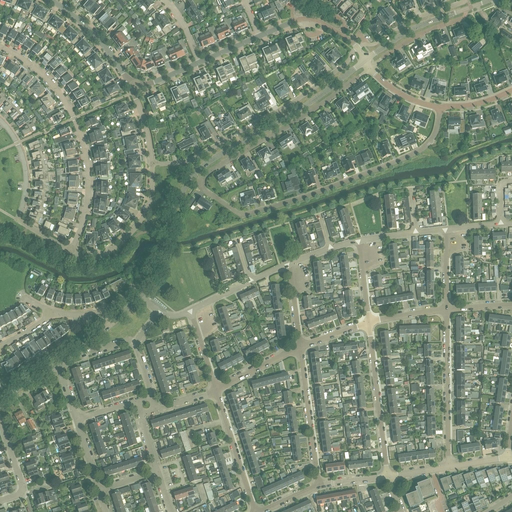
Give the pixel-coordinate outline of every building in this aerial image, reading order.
[(20,0),(20,1),(17,0),(16,0),(14,6),(22,10),(26,0),(20,0)] [(29,13),(30,13),(33,8),(30,6),(32,3),(31,2),(31,1),(28,0),(26,0),(22,10),(29,13)] [(84,10),(88,13),(96,3),(93,0),(92,0),(87,0),(84,3),(86,5),(84,8),(85,9),(84,10)] [(147,10),(151,15),(156,11),(152,6),(154,3),(151,0),(149,0),(143,6),(147,10)] [(223,4),(227,12),(230,11),(228,8),(234,5),(232,0),(223,4)] [(289,2),(288,1),(286,0),(276,0),(277,1),(274,2),(278,10),(283,8),(284,7),(285,7),(285,6),(286,7),(289,2)] [(344,13),(351,6),(353,3),(349,0),(348,0),(347,2),(344,0),(342,0),(338,6),(340,9),(339,9),(344,13)] [(404,12),(405,13),(409,11),(409,10),(413,9),(411,5),(414,4),(412,0),(404,0),(406,4),(401,6),(403,13),(404,12)] [(186,12),(189,16),(198,11),(195,6),(191,1),(186,4),(189,10),(186,12)] [(92,15),(93,16),(96,13),(98,15),(102,10),(105,7),(102,4),(99,6),(96,3),(88,13),(91,16),(92,15)] [(266,11),(270,20),(275,17),(273,11),(276,10),(273,3),(269,5),(271,8),(266,11)] [(32,17),(37,20),(44,8),(40,6),(39,7),(38,6),(36,9),(33,8),(30,13),(33,15),(32,17)] [(351,19),(352,19),(358,11),(354,7),(353,8),(351,6),(344,13),(347,15),(346,16),(351,19)] [(379,13),(380,14),(377,16),(381,21),(384,19),(386,22),(389,26),(395,22),(392,18),(395,16),(389,7),(385,10),(385,9),(379,13)] [(43,21),(46,23),(49,17),(47,15),(48,12),(47,12),(48,11),(44,8),(37,20),(42,23),(43,21)] [(100,24),(103,27),(111,19),(111,20),(112,19),(108,15),(111,11),(109,8),(104,13),(105,13),(100,17),(102,20),(100,22),(101,23),(100,24)] [(195,19),(199,24),(204,20),(201,15),(198,11),(189,16),(193,21),(195,19)] [(263,19),(265,22),(270,20),(266,11),(261,13),(260,11),(257,12),(260,20),(263,19)] [(358,26),(365,16),(360,12),(360,13),(358,11),(352,19),(354,21),(354,22),(358,25),(358,26)] [(494,16),(504,24),(506,20),(507,18),(499,11),(497,13),(494,16)] [(156,28),(159,25),(167,19),(164,15),(161,17),(157,12),(152,16),(155,20),(152,23),(156,28)] [(237,21),(242,31),(247,29),(244,22),(247,21),(244,13),(240,14),(242,18),(237,21)] [(49,26),(52,29),(60,19),(56,16),(55,17),(54,16),(52,19),(49,17),(46,23),(49,25),(49,26)] [(490,22),(498,29),(500,27),(501,27),(504,24),(494,16),(491,20),(492,20),(490,22)] [(107,30),(108,31),(110,28),(113,30),(117,26),(118,20),(114,17),(112,19),(111,20),(111,19),(103,27),(106,30),(107,30)] [(221,28),(225,38),(231,36),(228,30),(231,28),(227,20),(226,18),(223,20),(226,26),(221,28)] [(376,32),(377,34),(383,30),(379,25),(382,23),(377,18),(373,21),(375,23),(369,28),(374,33),(376,32)] [(57,31),(60,33),(64,28),(62,26),(64,23),(63,22),(63,21),(60,19),(52,29),(56,31),(57,31)] [(162,30),(166,35),(171,31),(167,26),(170,24),(167,19),(159,25),(162,30)] [(227,20),(231,28),(234,27),(236,33),(242,31),(237,21),(232,23),(230,19),(227,20)] [(117,44),(126,37),(122,32),(126,30),(123,26),(116,32),(118,35),(113,39),(117,44)] [(211,27),(214,36),(217,34),(220,41),(225,38),(221,28),(216,30),(214,26),(211,27)] [(10,35),(12,31),(3,27),(3,28),(0,34),(0,37),(2,39),(4,36),(9,38),(10,35)] [(204,35),(209,45),(214,43),(211,37),(214,36),(211,27),(208,29),(209,33),(204,35)] [(466,34),(465,31),(466,31),(464,27),(464,28),(463,27),(459,28),(459,29),(453,31),(456,38),(453,39),(455,44),(458,43),(457,41),(459,40),(458,37),(466,34)] [(60,33),(67,39),(74,31),(71,28),(70,28),(69,28),(67,30),(64,28),(60,33)] [(503,38),(509,42),(510,39),(511,40),(511,38),(511,34),(504,29),(501,34),(505,36),(503,38)] [(17,42),(20,37),(17,35),(18,34),(12,31),(10,35),(9,38),(7,41),(10,43),(12,40),(17,42)] [(67,39),(74,45),(78,40),(76,38),(78,35),(77,35),(78,34),(74,31),(67,39)] [(201,41),(203,48),(209,45),(204,35),(199,37),(197,33),(194,35),(198,43),(201,41)] [(291,38),(297,50),(303,47),(301,44),(304,43),(300,34),(291,38)] [(433,38),(436,47),(444,45),(443,44),(449,42),(447,36),(443,38),(441,39),(440,34),(436,36),(436,37),(433,38)] [(27,44),(30,40),(21,35),(20,37),(17,42),(15,45),(19,47),(20,44),(25,47),(27,44)] [(128,47),(135,42),(133,38),(129,41),(126,37),(117,44),(120,48),(126,44),(128,47)] [(290,50),(291,53),(297,51),(297,50),(291,38),(291,37),(285,40),(286,42),(287,51),(290,50)] [(35,44),(30,40),(27,44),(25,47),(23,50),(26,52),(28,49),(33,52),(35,49),(38,46),(35,44)] [(74,45),(80,52),(88,44),(85,40),(84,41),(83,40),(80,43),(78,40),(74,45)] [(180,46),(174,48),(178,59),(185,56),(182,50),(186,48),(182,40),(178,42),(180,46)] [(477,50),(481,46),(477,40),(471,45),(475,49),(473,51),(476,54),(478,52),(477,50)] [(134,55),(138,53),(134,48),(139,45),(136,41),(135,42),(128,47),(130,50),(125,54),(128,59),(134,55)] [(411,50),(413,54),(414,53),(416,56),(421,54),(423,57),(428,55),(427,54),(431,52),(427,46),(424,47),(422,43),(418,45),(419,46),(411,50)] [(80,52),(86,58),(91,54),(89,51),(91,49),(90,48),(91,47),(88,44),(80,52)] [(268,48),(273,60),(280,57),(278,54),(281,53),(277,44),(268,48)] [(163,45),(161,46),(162,49),(165,57),(169,55),(172,61),(178,59),(174,48),(168,51),(166,47),(165,47),(165,46),(163,45)] [(43,49),(38,46),(35,49),(33,52),(31,55),(34,57),(36,54),(40,58),(43,55),(45,51),(43,49)] [(162,49),(161,46),(158,47),(157,49),(158,50),(160,55),(153,57),(154,58),(155,61),(158,68),(164,65),(162,58),(165,57),(162,49)] [(266,60),(268,64),(274,61),(273,60),(268,48),(268,47),(262,50),(263,52),(264,61),(266,60)] [(328,61),(331,63),(332,62),(334,64),(341,58),(338,55),(336,56),(332,51),(332,52),(330,49),(325,53),(324,52),(321,54),(327,61),(328,61)] [(45,67),(48,64),(52,59),(53,58),(48,54),(45,51),(43,55),(40,58),(45,61),(42,64),(45,67)] [(139,71),(141,72),(144,59),(140,58),(140,56),(138,53),(134,55),(136,58),(132,61),(137,68),(136,69),(137,69),(137,70),(138,71),(139,71)] [(86,58),(91,65),(100,58),(97,55),(96,55),(96,54),(93,56),(91,54),(86,58)] [(245,58),(251,70),(257,67),(255,64),(258,63),(254,54),(245,58)] [(392,63),(393,63),(392,64),(394,67),(395,67),(396,69),(404,64),(406,67),(411,64),(408,59),(405,61),(401,55),(398,57),(399,58),(392,63)] [(310,67),(317,75),(320,73),(322,71),(324,69),(319,63),(322,61),(318,56),(315,58),(316,59),(313,62),(315,63),(310,67)] [(244,70),(245,74),(251,71),(251,70),(245,58),(245,57),(239,60),(240,62),(241,71),(244,70)] [(57,68),(59,65),(60,65),(53,58),(52,59),(48,64),(52,68),(49,70),(52,73),(54,70),(57,68)] [(91,65),(97,72),(102,69),(100,66),(103,64),(102,63),(103,62),(100,58),(91,65)] [(143,72),(145,72),(145,71),(146,72),(146,71),(154,67),(152,62),(155,61),(154,58),(149,61),(144,59),(141,72),(142,72),(143,72)] [(6,71),(11,74),(16,65),(12,62),(10,64),(8,62),(7,63),(2,72),(4,73),(6,71)] [(222,68),(228,80),(234,77),(232,74),(235,73),(231,64),(222,68)] [(15,80),(18,77),(24,68),(21,65),(19,67),(16,65),(11,74),(15,76),(13,79),(15,80)] [(58,80),(61,77),(63,75),(67,72),(62,67),(62,68),(59,65),(57,68),(54,70),(58,74),(55,77),(58,80)] [(221,80),(222,84),(228,81),(228,80),(222,68),(222,67),(216,70),(217,72),(218,82),(221,80)] [(23,82),(29,75),(26,72),(27,70),(24,68),(18,77),(19,78),(18,79),(23,82)] [(101,81),(102,80),(101,80),(111,74),(109,70),(108,71),(107,69),(104,71),(102,69),(97,72),(99,76),(98,77),(101,81)] [(497,86),(501,85),(501,84),(507,81),(505,77),(509,76),(507,70),(499,73),(500,75),(494,78),(495,82),(494,82),(495,86),(496,85),(497,86)] [(63,75),(61,77),(64,82),(61,84),(64,87),(67,85),(72,81),(73,79),(69,75),(67,72),(63,75)] [(104,86),(104,88),(112,84),(110,81),(113,80),(113,78),(114,78),(111,74),(101,80),(102,80),(105,86),(104,86)] [(200,78),(205,90),(211,87),(210,84),(212,83),(208,74),(200,78)] [(27,90),(28,89),(33,84),(30,82),(33,78),(29,75),(23,82),(27,86),(24,88),(27,90)] [(292,83),(296,89),(300,87),(301,87),(305,84),(309,81),(307,79),(304,75),(303,75),(300,77),(296,79),(296,80),(292,83)] [(255,81),(259,87),(266,83),(262,76),(261,77),(258,79),(255,81)] [(198,90),(199,94),(205,91),(205,90),(200,78),(199,77),(193,80),(194,82),(195,92),(198,90)] [(421,90),(423,85),(426,86),(429,81),(423,78),(422,82),(413,79),(411,86),(421,90)] [(488,85),(486,78),(483,79),(483,80),(479,81),(481,86),(475,87),(477,94),(487,91),(485,86),(488,85)] [(444,95),(444,94),(445,94),(446,91),(445,91),(445,87),(437,85),(439,80),(433,79),(431,86),(434,87),(433,94),(437,95),(437,94),(444,95)] [(72,92),(78,88),(79,87),(75,82),(74,83),(72,81),(67,85),(70,89),(67,91),(69,94),(72,92)] [(281,97),(282,99),(287,96),(286,94),(288,93),(285,88),(288,86),(285,81),(279,84),(281,87),(280,88),(276,91),(280,98),(281,97)] [(31,90),(35,94),(42,87),(38,83),(35,86),(33,84),(28,89),(30,91),(31,90)] [(105,92),(108,96),(110,95),(110,96),(113,94),(114,95),(117,94),(117,93),(120,91),(119,90),(120,89),(119,86),(117,87),(117,85),(113,87),(112,84),(104,88),(106,92),(105,92)] [(177,88),(182,100),(188,97),(187,94),(189,93),(185,84),(177,88)] [(353,97),(357,102),(359,100),(357,97),(363,92),(365,94),(369,91),(367,90),(368,89),(365,85),(364,86),(363,84),(359,86),(359,87),(355,90),(355,89),(354,90),(357,95),(353,97)] [(455,92),(454,92),(454,96),(455,96),(455,97),(466,96),(466,92),(469,92),(468,84),(465,84),(465,89),(454,90),(455,92)] [(40,97),(41,98),(45,95),(44,93),(46,91),(42,87),(35,94),(39,98),(40,97)] [(175,100),(176,104),(182,101),(182,100),(177,88),(176,87),(170,90),(171,92),(172,102),(175,100)] [(80,91),(78,88),(72,92),(75,97),(72,99),(74,102),(77,100),(82,97),(84,96),(81,90),(80,91)] [(260,110),(261,111),(270,105),(267,101),(271,99),(264,88),(261,90),(262,90),(258,92),(261,96),(259,98),(260,100),(256,102),(257,104),(258,105),(258,106),(258,107),(258,108),(259,109),(260,109),(260,110)] [(41,100),(44,105),(52,99),(49,94),(46,96),(45,95),(41,98),(42,100),(41,100)] [(86,94),(84,96),(82,97),(77,100),(80,105),(77,107),(79,110),(85,107),(85,108),(88,106),(88,105),(89,104),(88,104),(91,102),(86,94)] [(153,98),(159,109),(165,107),(163,103),(166,102),(162,94),(153,98)] [(381,102),(382,102),(381,104),(376,101),(372,106),(377,109),(379,107),(386,112),(390,107),(387,106),(391,100),(386,96),(384,99),(383,98),(381,102)] [(152,110),(153,113),(159,110),(159,109),(153,98),(153,97),(147,99),(148,101),(149,111),(152,110)] [(7,114),(10,110),(14,106),(12,103),(13,102),(10,99),(9,101),(6,99),(3,104),(6,107),(3,110),(7,114)] [(45,111),(47,114),(54,109),(52,106),(55,103),(52,99),(44,105),(42,107),(45,111)] [(347,107),(350,111),(354,108),(350,102),(347,104),(344,99),(339,102),(335,105),(338,109),(339,107),(342,111),(347,107)] [(91,104),(93,108),(102,104),(100,101),(100,100),(97,101),(91,104)] [(117,120),(125,117),(124,113),(129,111),(127,108),(126,105),(123,107),(122,104),(115,107),(118,113),(114,115),(115,118),(116,119),(116,120),(117,120)] [(248,118),(248,117),(251,115),(250,113),(253,111),(249,105),(239,110),(236,111),(238,116),(239,118),(240,119),(241,121),(245,119),(245,120),(248,118)] [(13,121),(17,118),(22,114),(19,111),(21,109),(18,106),(17,108),(14,106),(10,110),(13,114),(10,116),(13,121)] [(397,118),(406,122),(408,117),(406,115),(408,109),(403,106),(401,110),(400,110),(399,113),(399,114),(397,118)] [(204,111),(208,118),(212,115),(208,108),(204,111)] [(53,121),(54,124),(61,120),(61,119),(64,117),(61,112),(57,115),(55,112),(54,110),(47,115),(47,116),(49,119),(52,117),(54,120),(53,121)] [(488,116),(492,126),(504,122),(502,116),(500,117),(497,110),(491,112),(492,115),(488,116)] [(322,127),(329,123),(331,126),(336,122),(332,117),(329,118),(326,113),(323,114),(320,115),(321,118),(318,120),(322,127)] [(420,125),(425,127),(428,118),(427,118),(428,116),(418,113),(415,120),(421,122),(420,125)] [(19,128),(23,126),(28,122),(30,121),(26,115),(24,116),(22,114),(17,118),(20,121),(16,124),(19,128)] [(222,130),(223,131),(233,125),(232,124),(234,123),(229,114),(224,117),(227,122),(223,125),(220,119),(215,122),(220,131),(222,130)] [(379,124),(383,124),(387,118),(382,115),(378,123),(379,124)] [(99,128),(102,127),(100,122),(97,122),(95,116),(91,118),(92,120),(90,121),(90,122),(85,124),(87,128),(90,127),(90,128),(92,127),(93,130),(99,128)] [(121,122),(122,127),(133,124),(132,122),(131,118),(126,120),(125,117),(117,120),(118,122),(121,122)] [(471,122),(472,129),(485,127),(484,121),(479,122),(478,117),(473,117),(468,118),(469,122),(471,122)] [(460,126),(460,133),(464,133),(464,121),(460,121),(460,118),(450,118),(450,120),(449,120),(449,129),(454,129),(454,126),(460,126)] [(201,138),(203,141),(205,140),(205,141),(211,138),(210,135),(211,134),(212,135),(212,134),(210,131),(213,129),(208,121),(203,124),(205,127),(199,131),(203,137),(201,138)] [(22,132),(24,136),(34,131),(32,128),(34,127),(32,124),(30,125),(28,122),(23,126),(25,130),(22,132)] [(121,132),(122,137),(130,135),(129,132),(135,130),(134,127),(133,127),(133,124),(122,127),(123,131),(121,132)] [(310,132),(312,135),(319,130),(316,125),(310,129),(307,124),(303,127),(299,129),(301,133),(303,132),(305,135),(310,132)] [(406,131),(413,133),(415,127),(408,125),(406,131)] [(89,135),(90,139),(102,136),(101,133),(106,131),(104,126),(102,127),(99,128),(93,130),(94,133),(92,133),(93,134),(89,135)] [(503,129),(505,135),(511,133),(510,126),(503,129)] [(54,142),(55,144),(70,139),(68,135),(71,134),(69,128),(66,130),(65,128),(58,131),(59,134),(60,134),(61,137),(54,140),(54,142)] [(98,146),(104,145),(107,144),(106,139),(109,138),(108,135),(102,136),(90,139),(92,144),(95,143),(95,144),(97,143),(98,146)] [(126,139),(127,145),(137,143),(137,141),(137,140),(137,137),(131,138),(130,135),(122,137),(123,140),(126,139)] [(178,145),(181,152),(185,150),(186,150),(187,150),(188,150),(189,149),(189,148),(190,148),(194,145),(193,144),(197,142),(194,135),(190,137),(191,139),(178,145)] [(283,148),(284,149),(288,146),(287,145),(293,141),(295,145),(298,143),(294,138),(292,139),(289,135),(287,136),(283,139),(279,141),(281,143),(280,144),(282,148),(283,148)] [(402,147),(403,149),(408,146),(408,144),(410,144),(409,143),(414,141),(412,136),(410,136),(410,135),(400,140),(399,138),(395,140),(399,148),(402,147)] [(36,153),(42,151),(44,151),(43,148),(43,147),(42,144),(40,145),(38,141),(28,145),(30,150),(34,149),(36,153)] [(63,152),(75,149),(74,144),(70,145),(69,141),(62,143),(60,144),(60,147),(62,147),(63,152)] [(379,148),(383,158),(390,155),(387,148),(390,147),(388,141),(383,143),(384,146),(379,148)] [(125,155),(126,154),(134,153),(133,150),(139,149),(138,145),(138,146),(137,143),(127,145),(128,151),(124,152),(125,155)] [(164,154),(165,156),(172,154),(171,152),(175,151),(173,145),(170,146),(169,143),(162,145),(163,148),(158,149),(159,155),(164,154)] [(94,155),(106,153),(104,145),(98,146),(98,149),(97,149),(97,151),(93,151),(94,155)] [(64,160),(73,159),(72,156),(77,155),(75,149),(63,152),(64,157),(63,158),(64,160)] [(264,160),(268,158),(270,162),(280,156),(276,150),(269,154),(267,149),(262,152),(261,151),(257,153),(260,158),(262,157),(264,160)] [(37,158),(38,160),(38,163),(44,162),(47,161),(46,158),(45,154),(43,155),(42,151),(36,153),(32,154),(33,159),(37,158)] [(364,162),(365,164),(370,162),(369,160),(373,159),(369,151),(366,152),(366,154),(356,158),(358,163),(361,162),(362,163),(364,162)] [(107,162),(110,162),(110,157),(110,156),(110,153),(106,154),(106,153),(94,155),(95,160),(98,159),(98,160),(100,160),(101,163),(107,162)] [(129,157),(129,163),(140,162),(140,159),(140,156),(134,156),(134,153),(126,154),(126,157),(129,157)] [(345,168),(346,172),(353,169),(351,162),(355,161),(353,155),(346,158),(347,160),(342,162),(343,164),(342,165),(344,169),(345,168)] [(68,168),(78,167),(78,161),(73,162),(73,159),(64,160),(64,163),(68,163),(68,168)] [(249,169),(251,172),(256,169),(253,164),(250,165),(247,159),(241,162),(243,166),(242,166),(244,170),(245,169),(246,171),(249,169)] [(48,172),(48,169),(47,165),(45,165),(44,162),(38,163),(34,164),(35,169),(39,168),(39,170),(40,173),(46,172),(48,172)] [(96,172),(108,171),(110,171),(110,163),(107,163),(107,162),(101,163),(101,166),(99,166),(99,167),(96,167),(96,172)] [(127,169),(128,172),(136,172),(135,168),(141,168),(141,164),(140,165),(140,162),(129,163),(130,169),(127,169)] [(323,172),(326,180),(337,176),(335,170),(338,169),(336,162),(332,164),(333,168),(323,172)] [(71,173),(71,175),(76,175),(76,173),(79,173),(78,167),(68,168),(65,168),(66,174),(71,173)] [(221,183),(222,184),(226,182),(225,180),(232,176),(234,180),(237,178),(234,173),(230,175),(228,170),(226,171),(226,172),(222,174),(218,176),(219,179),(218,179),(221,183)] [(288,192),(293,191),(293,189),(295,188),(294,187),(299,185),(297,177),(296,178),(294,170),(291,171),(292,175),(289,176),(290,182),(286,183),(285,182),(281,183),(284,192),(287,191),(288,192)] [(307,183),(308,187),(315,184),(312,176),(315,175),(313,170),(308,172),(309,175),(305,177),(305,179),(304,179),(306,183),(307,183)] [(102,180),(108,180),(112,180),(112,175),(108,175),(108,171),(96,172),(96,176),(100,176),(100,177),(102,177),(102,180)] [(256,174),(259,179),(261,178),(264,177),(261,171),(258,173),(256,174)] [(40,180),(40,183),(46,183),(49,183),(48,180),(49,180),(48,176),(48,172),(46,172),(40,173),(35,173),(36,178),(40,178),(40,180)] [(128,181),(130,181),(141,181),(141,179),(141,175),(136,175),(136,172),(128,172),(128,181)] [(96,188),(108,189),(108,180),(102,180),(102,183),(100,183),(100,184),(96,184),(96,188)] [(128,185),(128,190),(136,192),(136,187),(141,187),(141,184),(141,181),(130,181),(130,185),(128,185)] [(46,183),(40,183),(35,183),(35,188),(40,188),(40,190),(40,193),(45,193),(46,190),(48,190),(48,187),(46,187),(46,183)] [(68,191),(74,191),(74,188),(79,188),(79,183),(69,183),(69,188),(68,188),(68,191)] [(101,197),(108,198),(108,189),(96,188),(96,193),(99,193),(99,194),(101,194),(101,197)] [(262,195),(264,201),(275,198),(273,193),(274,192),(273,190),(272,190),(272,189),(261,192),(260,188),(257,189),(259,196),(262,195)] [(125,199),(127,200),(137,204),(138,201),(138,202),(140,198),(134,196),(136,192),(128,190),(127,190),(126,193),(128,194),(125,199)] [(68,199),(78,201),(79,195),(74,194),(74,191),(68,191),(67,194),(69,194),(68,199)] [(241,202),(243,207),(254,204),(252,198),(255,197),(254,191),(244,193),(245,197),(240,198),(241,199),(240,199),(240,202),(241,202)] [(38,198),(38,200),(38,203),(44,204),(44,201),(47,201),(47,197),(45,197),(45,193),(40,193),(35,192),(34,197),(38,198)] [(107,201),(108,198),(101,197),(101,200),(99,200),(98,201),(95,200),(95,201),(94,201),(93,204),(95,205),(94,205),(106,207),(108,207),(108,202),(107,201)] [(202,209),(206,212),(207,211),(208,211),(210,208),(210,207),(211,205),(207,202),(203,200),(203,199),(202,198),(199,202),(196,201),(193,206),(195,208),(198,204),(203,208),(202,209)] [(68,207),(74,208),(74,206),(77,206),(78,201),(68,199),(67,205),(69,205),(68,207)] [(121,207),(128,212),(130,208),(135,210),(137,206),(136,206),(137,204),(127,200),(125,205),(122,204),(121,207)] [(36,208),(36,210),(35,212),(43,215),(44,212),(45,208),(43,208),(44,204),(38,203),(33,202),(32,207),(36,208)] [(117,216),(125,222),(127,220),(128,220),(130,218),(128,216),(131,213),(128,212),(121,207),(119,206),(116,204),(115,206),(118,208),(116,210),(119,213),(117,216)] [(98,214),(105,215),(106,207),(94,205),(94,209),(97,210),(97,211),(99,211),(98,214)] [(65,213),(75,216),(76,211),(73,210),(74,208),(68,207),(68,208),(66,208),(65,213)] [(339,211),(341,218),(349,215),(347,209),(339,211)] [(35,212),(34,214),(30,213),(29,218),(38,224),(40,218),(42,218),(43,215),(35,212)] [(62,221),(68,223),(69,220),(73,221),(75,216),(65,213),(64,219),(63,218),(62,221)] [(341,218),(343,224),(351,222),(349,215),(341,218)] [(109,224),(114,233),(117,232),(120,230),(117,225),(119,224),(115,217),(110,220),(112,222),(109,224)] [(295,225),(297,232),(305,229),(314,227),(315,226),(317,226),(316,223),(313,224),(307,225),(306,221),(303,222),(295,225)] [(65,235),(68,236),(70,231),(66,229),(67,226),(59,222),(57,226),(60,227),(58,230),(57,230),(56,233),(64,236),(65,235)] [(343,224),(345,231),(353,229),(351,222),(343,224)] [(106,241),(109,240),(107,235),(110,233),(106,224),(101,226),(103,230),(99,232),(103,241),(105,240),(106,241)] [(297,232),(299,238),(307,236),(305,229),(297,232)] [(342,232),(344,238),(347,237),(349,237),(350,237),(351,238),(353,237),(354,236),(354,235),(355,235),(353,229),(345,231),(342,232)] [(90,247),(93,247),(94,242),(97,242),(97,238),(98,233),(92,232),(92,236),(86,235),(85,239),(88,239),(87,246),(90,246),(90,247)] [(258,243),(266,241),(264,234),(256,236),(253,237),(255,244),(258,243)] [(299,238),(301,244),(309,242),(312,241),(310,235),(307,236),(299,238)] [(258,243),(260,250),(268,247),(266,241),(258,243)] [(301,244),(303,251),(311,248),(309,242),(301,244)] [(213,250),(215,256),(223,254),(221,247),(213,250)] [(262,256),(270,253),(268,247),(260,250),(262,255),(262,256)] [(272,260),(270,253),(262,256),(262,255),(253,258),(253,259),(250,260),(249,257),(247,257),(249,266),(253,265),(252,262),(254,261),(255,262),(258,261),(258,260),(263,258),(264,262),(267,261),(267,262),(268,263),(271,262),(271,261),(271,260),(272,260)] [(215,256),(217,263),(225,260),(223,254),(215,256)] [(217,263),(219,269),(227,267),(225,260),(217,263)] [(490,284),(491,292),(497,291),(496,284),(496,281),(496,278),(499,277),(498,266),(495,266),(495,277),(493,277),(494,284),(490,284)] [(219,269),(221,276),(228,273),(227,267),(219,269)] [(228,273),(221,276),(222,282),(224,282),(224,283),(228,282),(227,280),(232,279),(231,276),(234,275),(233,272),(228,273)] [(109,286),(113,295),(116,293),(118,292),(119,291),(120,290),(122,289),(123,288),(124,286),(125,285),(125,283),(126,281),(122,279),(109,286)] [(316,282),(317,288),(324,287),(323,283),(332,282),(332,280),(316,282)] [(43,297),(47,299),(49,291),(47,290),(47,289),(42,286),(40,289),(39,288),(35,293),(36,293),(36,294),(37,294),(42,297),(43,297)] [(101,291),(101,292),(105,299),(105,300),(111,297),(110,296),(113,295),(109,286),(105,287),(106,288),(101,291)] [(257,289),(251,291),(254,298),(260,295),(257,289)] [(387,289),(389,304),(396,303),(395,297),(391,297),(390,289),(387,289)] [(52,301),(56,302),(58,295),(58,293),(50,290),(49,291),(47,299),(46,299),(52,301)] [(417,296),(418,301),(422,300),(421,297),(423,297),(423,295),(423,293),(427,293),(427,296),(433,296),(433,290),(416,290),(417,296)] [(246,294),(248,300),(254,298),(251,291),(246,294)] [(340,299),(352,297),(352,291),(345,292),(345,295),(343,295),(339,296),(340,299)] [(376,300),(377,306),(383,305),(382,299),(380,299),(379,297),(378,297),(378,291),(375,291),(376,298),(376,297),(376,300)] [(92,294),(93,295),(96,302),(96,303),(101,301),(101,300),(105,299),(101,292),(99,293),(98,292),(92,294)] [(62,303),(66,304),(66,297),(66,295),(58,293),(58,295),(56,302),(56,303),(62,304),(62,303)] [(84,297),(86,304),(86,305),(92,304),(91,303),(96,302),(93,295),(90,296),(90,294),(84,295),(84,297)] [(248,300),(246,294),(240,296),(243,303),(248,300)] [(72,305),(76,305),(75,297),(72,297),(72,296),(66,295),(66,297),(66,304),(66,305),(72,305)] [(75,296),(75,297),(76,305),(76,306),(82,305),(86,304),(84,297),(81,297),(81,295),(75,296)] [(17,309),(22,317),(24,318),(27,316),(26,314),(27,314),(26,311),(29,309),(24,306),(23,307),(22,305),(17,309)] [(218,309),(220,315),(227,313),(226,310),(225,307),(218,309)] [(17,308),(12,312),(17,320),(22,317),(17,309),(17,308)] [(321,311),(326,323),(331,321),(329,315),(326,316),(326,313),(324,310),(321,311)] [(12,311),(7,314),(7,315),(12,323),(17,320),(12,312),(12,311)] [(310,315),(313,314),(312,311),(306,311),(307,317),(308,317),(309,322),(307,323),(309,329),(315,327),(310,315)] [(329,315),(331,321),(337,319),(335,312),(332,313),(329,315)] [(220,315),(222,321),(229,319),(227,313),(220,315)] [(479,324),(482,324),(482,318),(477,318),(477,313),(473,314),(473,317),(475,317),(475,318),(475,321),(475,324),(479,324)] [(6,326),(7,327),(8,327),(11,325),(12,324),(11,323),(12,323),(7,315),(7,314),(2,317),(6,326)] [(310,315),(315,327),(320,325),(318,319),(315,320),(313,314),(310,315)] [(222,321),(224,327),(231,325),(229,321),(229,319),(222,321)] [(56,330),(62,338),(66,335),(66,334),(67,333),(68,332),(69,331),(70,326),(62,325),(61,326),(56,330)] [(224,327),(226,333),(233,331),(232,328),(231,325),(224,327)] [(46,332),(54,342),(56,340),(57,341),(62,338),(56,330),(51,333),(49,330),(46,332)] [(41,340),(47,348),(52,345),(51,344),(54,342),(46,332),(44,334),(46,337),(41,340)] [(178,337),(179,340),(186,338),(184,332),(177,334),(178,337)] [(502,341),(510,342),(511,336),(503,335),(499,335),(499,334),(496,334),(496,337),(499,337),(498,341),(502,341)] [(181,346),(188,344),(186,338),(179,340),(180,345),(181,346)] [(32,342),(39,352),(41,351),(42,351),(47,348),(41,340),(36,343),(34,340),(32,342)] [(217,340),(210,342),(212,348),(219,346),(218,343),(217,340)] [(260,344),(264,351),(270,348),(266,341),(264,342),(260,344)] [(26,350),(32,358),(37,355),(36,354),(39,352),(32,342),(29,344),(31,347),(26,350)] [(147,345),(149,352),(156,350),(154,343),(147,345)] [(244,352),(248,359),(253,356),(250,350),(246,351),(242,343),(240,345),(243,352),(244,352)] [(356,343),(350,344),(352,356),(353,361),(360,360),(360,356),(358,356),(356,343)] [(17,352),(24,362),(26,361),(27,361),(32,358),(26,350),(21,353),(19,349),(16,344),(12,345),(16,352),(17,352)] [(190,350),(188,344),(181,346),(178,347),(175,348),(176,354),(183,352),(190,350)] [(255,347),(259,353),(264,351),(260,344),(256,346),(255,347)] [(219,346),(212,348),(214,354),(221,352),(220,349),(219,346)] [(250,350),(253,356),(259,353),(255,347),(254,347),(250,350)] [(158,353),(156,350),(149,352),(151,358),(158,356),(161,355),(166,353),(168,353),(167,350),(166,351),(158,353)] [(192,356),(190,350),(183,352),(184,356),(184,358),(192,356)] [(129,351),(122,353),(124,361),(132,358),(129,351)] [(11,360),(17,368),(22,365),(21,364),(24,362),(17,352),(16,352),(14,354),(16,357),(11,360)] [(122,353),(114,356),(117,363),(119,362),(124,361),(122,353)] [(235,357),(239,364),(244,361),(241,354),(238,356),(235,357)] [(114,356),(107,358),(109,366),(114,364),(117,371),(118,372),(119,372),(117,363),(114,356)] [(151,358),(153,364),(160,362),(158,356),(151,358)] [(230,360),(233,367),(239,364),(235,357),(230,360)] [(102,371),(104,375),(106,374),(104,367),(109,366),(107,358),(99,361),(102,368),(102,371)] [(384,361),(384,368),(392,367),(391,363),(400,362),(400,359),(391,360),(391,361),(384,361)] [(4,367),(7,374),(11,371),(12,371),(17,368),(11,360),(6,363),(6,362),(1,364),(2,367),(4,367)] [(187,368),(195,366),(193,360),(186,362),(186,364),(187,368)] [(224,363),(228,370),(233,367),(230,360),(228,361),(224,363)] [(99,361),(92,363),(94,371),(100,369),(102,368),(99,361)] [(160,362),(153,364),(155,370),(162,368),(162,367),(160,362)] [(219,366),(222,373),(228,370),(224,363),(221,365),(219,366)] [(195,366),(187,368),(185,369),(186,372),(180,374),(181,376),(187,375),(189,374),(196,372),(195,366)] [(79,367),(72,370),(74,377),(82,375),(80,370),(80,368),(79,367)] [(155,370),(157,377),(164,374),(163,369),(162,368),(155,370)] [(190,376),(191,380),(198,378),(196,372),(189,374),(190,375),(190,376)] [(287,373),(281,375),(283,382),(287,381),(288,390),(290,389),(290,383),(289,381),(287,373)] [(157,377),(159,383),(166,380),(166,379),(164,374),(157,377)] [(82,375),(74,377),(76,385),(84,382),(86,382),(91,380),(90,378),(86,379),(85,379),(83,379),(82,375)] [(131,384),(134,391),(142,389),(140,382),(142,382),(140,378),(141,378),(140,375),(135,377),(134,377),(136,382),(131,384)] [(330,376),(314,378),(315,384),(322,383),(322,380),(330,378),(330,376)] [(124,378),(121,379),(126,394),(134,391),(131,384),(127,385),(126,383),(125,383),(124,378)] [(184,386),(185,388),(191,387),(191,386),(193,386),(200,384),(198,378),(191,380),(192,383),(184,386)] [(356,385),(363,384),(362,378),(356,379),(356,382),(348,382),(349,386),(354,385),(356,385)] [(121,387),(116,389),(119,396),(126,394),(121,379),(119,380),(121,384),(120,384),(121,387)] [(159,383),(161,388),(168,386),(167,382),(166,380),(159,383)] [(119,396),(116,389),(111,390),(109,383),(108,381),(106,381),(107,384),(108,389),(109,391),(111,399),(119,396)] [(84,382),(76,385),(79,392),(87,390),(85,384),(84,382)] [(168,386),(161,388),(163,395),(170,393),(169,390),(168,386)] [(387,390),(388,396),(395,395),(395,392),(404,391),(403,388),(397,389),(395,389),(387,390)] [(40,395),(44,403),(48,401),(50,403),(55,401),(51,394),(48,389),(45,391),(40,395)] [(87,390),(79,392),(81,400),(89,397),(87,390)] [(227,395),(229,401),(236,399),(235,396),(238,395),(243,393),(242,390),(238,392),(237,392),(234,393),(227,395)] [(104,401),(111,399),(109,391),(108,391),(100,394),(101,398),(103,398),(104,401)] [(81,400),(84,407),(91,405),(89,399),(92,398),(92,399),(99,397),(97,392),(95,393),(95,395),(91,396),(89,397),(81,400)] [(34,404),(38,411),(43,408),(41,405),(44,403),(40,395),(34,398),(37,403),(34,404)] [(276,404),(277,406),(283,406),(283,405),(285,405),(293,404),(292,398),(284,399),(285,402),(276,404)] [(325,405),(325,406),(328,405),(328,402),(333,401),(333,398),(327,399),(324,399),(317,400),(318,406),(325,405)] [(236,399),(229,401),(231,407),(238,405),(237,402),(236,399)] [(389,402),(390,408),(397,408),(397,404),(405,403),(405,404),(411,403),(411,400),(409,400),(407,400),(405,400),(389,402)] [(231,407),(233,413),(240,411),(243,410),(242,406),(247,404),(247,402),(241,404),(238,405),(231,407)] [(203,414),(209,412),(207,405),(200,407),(203,414)] [(200,407),(194,408),(196,416),(197,418),(201,417),(203,423),(205,422),(203,414),(200,407)] [(194,408),(188,410),(190,418),(191,417),(196,416),(194,408)] [(188,410),(182,412),(184,420),(189,418),(190,418),(188,410)] [(233,413),(235,419),(242,417),(242,415),(240,411),(233,413)] [(18,421),(21,425),(26,422),(24,418),(24,417),(21,412),(15,415),(15,416),(14,417),(16,422),(18,421)] [(175,414),(180,430),(183,429),(181,423),(181,421),(184,420),(182,412),(175,414)] [(350,420),(354,420),(367,418),(366,412),(357,413),(357,416),(354,417),(349,418),(350,420)] [(52,420),(53,424),(63,421),(61,415),(56,416),(55,413),(47,415),(47,416),(43,417),(44,419),(46,418),(46,419),(48,418),(49,421),(52,420)] [(122,422),(130,419),(128,413),(120,415),(122,421),(122,422)] [(179,433),(180,433),(181,432),(180,430),(175,414),(169,416),(171,423),(175,422),(178,430),(179,433)] [(171,423),(169,416),(163,418),(165,425),(168,425),(171,423)] [(242,417),(235,419),(237,425),(244,422),(242,418),(242,417)] [(165,425),(163,418),(157,420),(159,427),(164,426),(165,425)] [(27,421),(32,431),(36,429),(31,419),(27,421)] [(132,426),(130,419),(122,422),(123,423),(124,428),(132,426)] [(159,427),(157,420),(151,422),(153,429),(155,428),(159,427)] [(320,423),(321,429),(328,428),(327,424),(336,423),(335,420),(329,421),(327,422),(320,423)] [(53,435),(55,435),(60,433),(61,432),(60,429),(65,427),(63,421),(53,424),(55,430),(54,431),(55,434),(53,435)] [(237,425),(239,431),(246,428),(248,428),(254,426),(253,423),(245,426),(244,422),(237,425)] [(90,425),(92,431),(99,429),(97,423),(90,425)] [(126,434),(133,432),(132,426),(124,428),(126,433),(126,434)] [(92,431),(94,438),(101,435),(99,431),(99,429),(92,431)] [(484,442),(486,450),(491,449),(490,441),(487,442),(486,435),(484,436),(483,432),(479,431),(480,438),(483,437),(484,442)] [(127,436),(128,440),(135,438),(133,432),(126,434),(127,436)] [(240,435),(242,441),(249,438),(248,435),(247,432),(240,435)] [(57,440),(59,444),(68,441),(66,434),(61,436),(60,433),(55,435),(53,435),(55,441),(57,440)] [(207,438),(209,441),(216,439),(214,433),(207,435),(207,438)] [(23,442),(25,449),(35,445),(33,441),(36,440),(35,438),(37,438),(36,434),(33,435),(27,437),(28,440),(23,442)] [(494,441),(490,441),(491,449),(497,448),(496,440),(496,439),(499,439),(500,434),(495,434),(494,441)] [(96,444),(103,442),(102,440),(101,435),(94,438),(96,444)] [(128,440),(130,447),(137,444),(135,438),(128,440)] [(242,441),(244,446),(251,444),(250,441),(249,438),(242,441)] [(216,439),(209,441),(211,447),(218,445),(216,439)] [(462,439),(457,439),(457,442),(460,442),(461,454),(468,453),(467,445),(464,446),(463,441),(462,442),(462,439)] [(60,454),(65,452),(66,452),(65,448),(70,447),(68,441),(59,444),(60,449),(59,449),(60,454)] [(97,450),(105,448),(104,444),(103,443),(103,442),(96,444),(97,450)] [(422,452),(423,460),(429,459),(428,451),(425,452),(424,443),(421,444),(422,450),(422,452)] [(244,446),(246,452),(253,450),(252,446),(251,444),(244,446)] [(32,453),(33,456),(39,454),(38,451),(36,451),(35,445),(25,449),(27,455),(32,453)] [(173,448),(175,455),(181,453),(179,446),(174,447),(173,448)] [(105,448),(97,450),(99,456),(106,454),(107,457),(110,456),(115,454),(114,452),(113,449),(109,451),(108,450),(106,451),(105,448)] [(166,450),(169,457),(175,455),(173,448),(171,448),(167,450),(166,450)] [(215,457),(222,454),(220,448),(213,451),(215,455),(215,457)] [(169,457),(166,450),(163,451),(160,452),(162,459),(169,457)] [(246,452),(248,458),(255,456),(254,453),(253,450),(246,452)] [(365,455),(367,468),(373,467),(372,460),(369,460),(368,454),(371,453),(370,450),(365,451),(365,455)] [(135,460),(137,467),(143,465),(141,458),(139,451),(136,451),(138,456),(137,456),(138,459),(135,460)] [(62,457),(64,463),(73,460),(71,454),(66,455),(65,452),(60,454),(59,454),(60,457),(62,457)] [(217,463),(224,460),(222,454),(215,457),(213,458),(208,459),(209,461),(209,462),(216,460),(217,463)] [(255,456),(248,458),(250,464),(257,462),(257,461),(255,458),(262,456),(261,454),(257,455),(255,456)] [(183,458),(185,464),(192,462),(190,456),(183,458)] [(26,465),(28,471),(37,468),(36,464),(37,463),(37,462),(37,461),(38,461),(38,459),(38,458),(37,457),(30,460),(31,463),(26,465)] [(107,468),(106,466),(105,466),(103,459),(99,461),(100,463),(102,463),(104,469),(106,477),(112,475),(110,468),(107,468)] [(62,464),(65,473),(71,471),(70,468),(75,466),(73,460),(64,463),(62,464)] [(129,462),(131,469),(137,467),(135,460),(130,461),(129,462)] [(219,468),(226,466),(224,460),(217,463),(218,465),(218,467),(219,468)] [(250,464),(251,470),(265,465),(264,463),(260,464),(259,460),(257,461),(257,462),(250,464)] [(122,464),(125,471),(131,469),(129,462),(127,462),(122,464)] [(202,465),(201,463),(193,466),(192,462),(185,464),(187,470),(194,468),(196,467),(202,465)] [(119,473),(125,471),(122,464),(119,465),(116,466),(119,473)] [(110,468),(112,475),(119,473),(116,466),(115,466),(110,468)] [(226,466),(219,468),(221,474),(228,472),(226,466)] [(259,467),(251,470),(253,476),(260,473),(259,470),(259,467)] [(509,467),(498,471),(500,476),(502,483),(508,481),(507,477),(511,475),(510,471),(510,470),(509,467)] [(35,476),(36,479),(43,476),(41,471),(38,472),(37,468),(28,471),(30,477),(35,476)] [(194,468),(187,470),(189,476),(196,474),(194,468)] [(497,468),(486,472),(488,478),(490,484),(496,482),(495,478),(500,476),(498,471),(497,468)] [(486,470),(475,474),(477,480),(479,486),(485,484),(483,480),(488,478),(486,472),(486,470)] [(223,480),(230,478),(228,472),(221,474),(222,479),(223,480)] [(295,475),(299,482),(304,479),(301,472),(295,475)] [(474,472),(463,476),(465,482),(467,488),(473,486),(472,482),(477,480),(475,474),(474,472)] [(0,483),(10,481),(7,474),(2,476),(1,473),(0,473),(0,483)] [(189,476),(191,483),(198,481),(200,480),(202,479),(203,483),(209,481),(208,477),(206,478),(205,475),(200,477),(197,478),(196,474),(189,476)] [(463,476),(463,474),(452,478),(454,484),(456,490),(462,488),(460,484),(465,482),(463,476)] [(290,477),(293,484),(299,482),(295,475),(294,475),(290,477)] [(440,480),(445,492),(450,490),(449,486),(454,484),(452,478),(451,476),(440,480)] [(284,480),(287,487),(293,484),(290,477),(286,479),(284,480)] [(223,482),(225,486),(232,484),(230,478),(223,480),(223,481),(223,482)] [(268,488),(271,494),(276,492),(273,485),(272,483),(270,479),(268,480),(271,486),(268,488)] [(279,483),(282,489),(287,487),(284,480),(283,481),(279,483)] [(413,507),(419,505),(421,504),(418,496),(433,491),(429,480),(417,484),(418,487),(415,488),(416,492),(408,495),(409,497),(406,498),(410,508),(413,507)] [(0,490),(1,494),(8,492),(6,488),(12,487),(10,481),(0,483),(2,490),(0,490)] [(71,488),(73,494),(82,491),(80,485),(75,487),(74,483),(68,485),(69,489),(71,488)] [(150,483),(142,485),(143,487),(145,493),(152,490),(150,483)] [(273,485),(276,492),(282,489),(279,483),(275,484),(273,485)] [(226,489),(227,492),(234,490),(232,484),(225,486),(226,489)] [(189,499),(191,505),(192,507),(194,507),(193,504),(192,498),(195,497),(194,495),(195,495),(194,494),(198,493),(196,487),(192,488),(186,490),(188,497),(189,499)] [(264,489),(264,487),(258,489),(258,491),(262,490),(265,497),(271,494),(268,488),(264,489)] [(112,495),(115,502),(122,500),(120,495),(123,494),(126,493),(124,488),(121,489),(118,490),(119,493),(112,495)] [(372,498),(379,495),(376,489),(369,492),(372,498)] [(152,490),(145,493),(146,498),(147,500),(155,498),(152,490)] [(180,492),(182,499),(187,497),(188,497),(186,490),(180,492)] [(73,505),(74,505),(74,504),(80,502),(79,499),(84,498),(82,491),(73,494),(74,498),(71,499),(73,505)] [(42,494),(45,503),(49,502),(50,505),(56,503),(58,502),(56,495),(50,497),(49,492),(42,494)] [(176,501),(178,500),(182,499),(180,492),(173,494),(176,501)] [(34,502),(37,509),(42,507),(41,505),(45,503),(42,494),(36,496),(38,501),(34,502)] [(329,511),(330,510),(332,510),(331,505),(330,503),(329,495),(323,496),(324,504),(327,503),(327,507),(329,507),(329,511)] [(374,503),(381,501),(379,495),(372,498),(373,502),(374,503)] [(471,499),(476,511),(487,506),(484,499),(479,501),(477,497),(471,499)] [(155,498),(147,500),(148,503),(150,508),(157,505),(155,498)] [(115,502),(117,509),(124,507),(126,507),(131,505),(130,503),(124,505),(122,500),(115,502)] [(310,500),(304,503),(307,510),(310,508),(313,507),(310,500)] [(374,505),(376,509),(383,507),(381,501),(374,503),(374,505)] [(77,507),(78,511),(83,511),(89,510),(87,504),(81,506),(80,502),(74,504),(74,505),(75,508),(77,507)] [(230,505),(234,511),(239,509),(236,502),(233,503),(230,505)] [(461,504),(464,511),(474,511),(477,511),(473,503),(468,505),(467,502),(461,504)] [(304,503),(298,506),(301,511),(302,511),(303,511),(304,511),(307,510),(304,503)]
